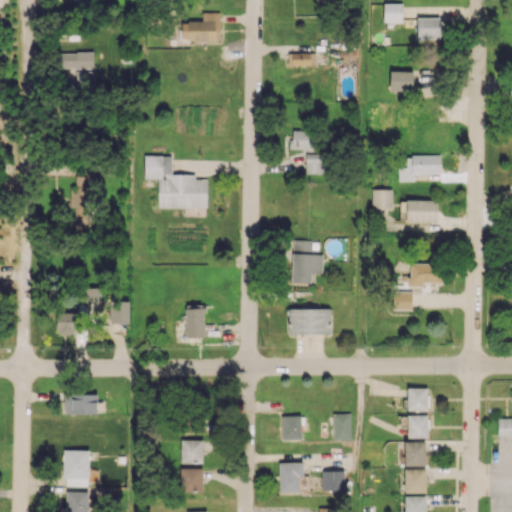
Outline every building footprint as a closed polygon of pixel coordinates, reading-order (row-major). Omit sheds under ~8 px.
[(383,21),(402,21),(402,3),(383,3),(383,21)] [(220,40),(220,12),(202,12),(202,21),(181,21),(181,40),(220,40)] [(416,17),(417,38),(440,38),(439,17),(416,17)] [(93,67),(93,51),(56,52),(57,68),(93,67)] [(315,52),(287,52),(287,65),(315,64),(315,52)] [(413,71),(390,70),(389,90),(412,91),(413,71)] [(92,82),(91,71),(76,72),(77,83),(92,82)] [(290,149),(315,150),(315,130),(290,130),(290,149)] [(305,173),(322,173),(323,154),(305,153),(305,173)] [(440,173),(440,154),(406,155),(406,166),(397,166),(397,181),(414,180),(413,173),(440,173)] [(158,207),(207,207),(206,178),(195,178),(195,174),(171,174),(171,155),(144,155),(144,178),(157,178),(158,207)] [(74,229),(88,229),(90,176),(75,175),(75,191),(70,191),(70,206),(75,206),(74,229)] [(371,208),(391,208),(392,189),(372,189),(371,208)] [(437,222),(437,200),(406,199),(405,221),(437,222)] [(321,273),(322,253),(311,253),(311,240),(293,239),(292,282),(311,283),(311,273),(321,273)] [(441,282),(441,263),(409,262),(408,285),(421,286),(422,282),(441,282)] [(204,336),(203,304),(185,304),(186,337),(204,336)] [(330,308),(288,308),(288,334),(331,333),(330,308)] [(74,334),(74,312),(57,312),(56,333),(74,334)] [(427,387),(406,387),(407,410),(427,410),(427,387)] [(97,394),(64,393),(64,413),(96,413),(97,394)] [(351,413),(333,413),(332,439),(350,440),(351,413)] [(427,414),(407,414),(406,437),(427,438),(427,414)] [(301,438),(300,415),(281,416),(281,439),(301,438)] [(511,417),(497,418),(497,435),(511,434),(511,417)] [(202,439),(180,439),(180,462),(202,463),(202,439)] [(425,441),(404,441),(404,464),(425,464),(425,441)] [(63,485),(87,486),(89,450),(64,449),(63,485)] [(279,491),(299,491),(299,477),(303,477),(303,461),(279,461),(279,491)] [(202,467),(179,468),(180,492),(202,491),(202,467)] [(404,492),(425,492),(425,468),(404,468),(404,492)] [(344,470),(321,471),(321,490),(344,489),(344,470)] [(87,511),(88,491),(66,490),(65,506),(64,506),(63,511),(87,511)] [(425,511),(426,495),(405,495),(404,511),(425,511)]
